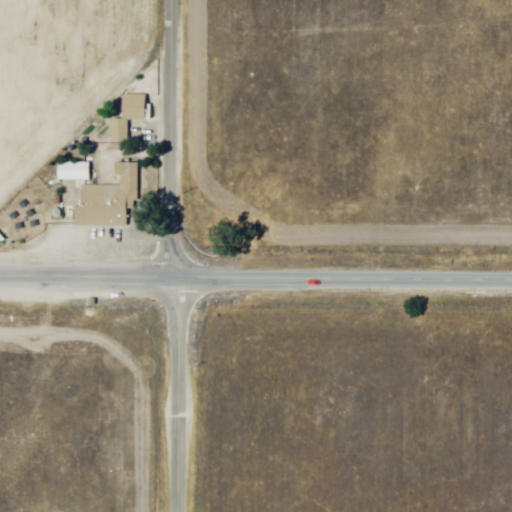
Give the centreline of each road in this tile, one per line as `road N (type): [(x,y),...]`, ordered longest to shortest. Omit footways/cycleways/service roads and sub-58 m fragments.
road 1 (secondary): [(175,280),(511,282)]
road 2 (tertiary): [(171,0),(175,280)]
road 3 (secondary): [(175,280),(173,511)]
road 4 (secondary): [(0,277),(175,280)]
